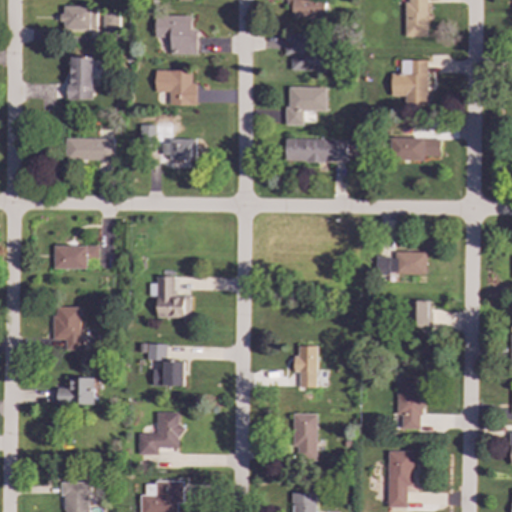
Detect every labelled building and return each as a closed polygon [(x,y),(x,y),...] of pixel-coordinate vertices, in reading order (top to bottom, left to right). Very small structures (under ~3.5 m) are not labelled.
[(326,19),(326,0),(287,0),(287,18),(326,19)] [(404,36),(427,37),(427,0),(408,0),(408,2),(404,2),(404,36)] [(96,13),(89,13),(90,7),(63,6),(63,29),(96,30),(96,13)] [(119,12),(102,13),(102,35),(119,35),(119,12)] [(196,31),(190,31),(191,16),(154,15),(154,38),(170,38),(170,55),(196,55),(196,31)] [(285,55),(291,55),(290,72),(327,72),(328,49),(315,49),(315,36),(285,35),(285,55)] [(92,100),(92,79),(104,79),(105,59),(69,58),(68,100),(92,100)] [(426,60),(400,61),(400,74),(390,74),(391,96),(404,96),(404,108),(427,107),(426,60)] [(169,106),(197,105),(196,84),(192,84),(191,70),(154,71),(155,92),(169,92),(169,106)] [(286,126),(302,126),(302,111),(326,111),(327,87),(287,87),(286,126)] [(139,140),(155,141),(155,125),(139,125),(139,140)] [(427,138),(390,137),(390,160),(427,161),(427,138)] [(114,139),(64,138),(64,161),(113,161),(114,139)] [(196,140),(161,140),(161,155),(169,155),(169,161),(196,161),(196,140)] [(285,162),(347,163),(347,140),(285,140),(285,162)] [(86,270),(86,258),(97,258),(97,247),(53,246),(53,269),(86,270)] [(424,252),(394,252),(394,257),(375,257),(375,274),(424,274),(424,252)] [(189,296),(174,296),(174,277),(156,277),(156,319),(190,319),(189,296)] [(429,302),(404,301),(404,326),(428,327),(429,302)] [(81,307),(52,308),(53,341),(65,341),(65,352),(82,352),(81,307)] [(147,344),(146,361),(160,361),(160,370),(152,370),(152,387),(184,388),(184,362),(166,361),(167,344),(147,344)] [(317,346),(298,346),(297,356),(294,356),(293,380),(316,381),(317,346)] [(68,388),(57,388),(57,405),(96,405),(95,378),(68,378),(68,388)] [(396,416),(400,416),(400,430),(420,430),(419,378),(395,379),(396,416)] [(317,457),(315,411),(292,412),(294,458),(317,457)] [(157,456),(157,450),(179,450),(179,425),(177,425),(178,413),(156,412),(156,434),(138,433),(137,456),(157,456)] [(387,509),(406,509),(406,487),(412,487),(413,452),(388,451),(387,509)] [(183,503),(182,481),(155,482),(155,495),(139,496),(139,511),(176,511),(176,503),(183,503)] [(90,511),(89,482),(63,482),(63,511),(90,511)] [(315,511),(315,493),(291,493),(291,511),(315,511)]
